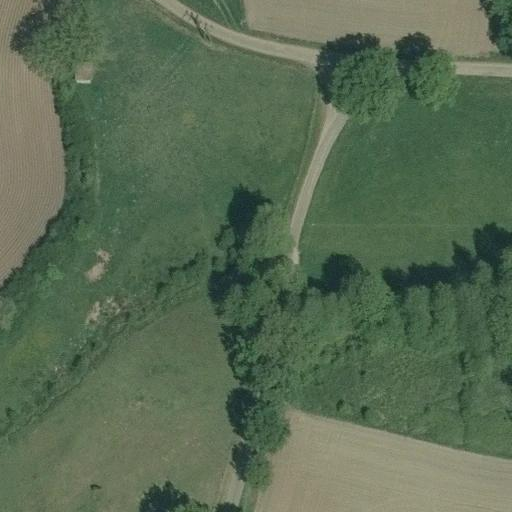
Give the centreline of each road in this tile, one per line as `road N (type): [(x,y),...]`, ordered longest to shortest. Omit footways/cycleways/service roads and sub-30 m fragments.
road 1 (unclassified): [(232,511),(344,65)]
road 2 (residential): [(344,65),(219,35),(165,0)]
road 3 (residential): [(511,76),(344,65)]
